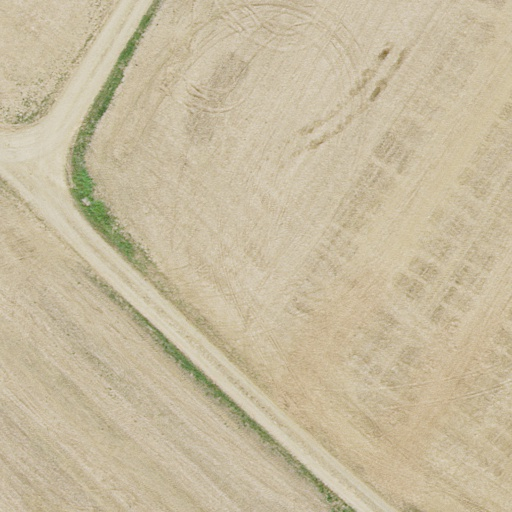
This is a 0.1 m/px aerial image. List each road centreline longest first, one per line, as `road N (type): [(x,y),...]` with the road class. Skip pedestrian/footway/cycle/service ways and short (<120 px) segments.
road 1 (track): [(371,511),(241,398),(0,158)]
road 2 (track): [(131,0),(23,179)]
